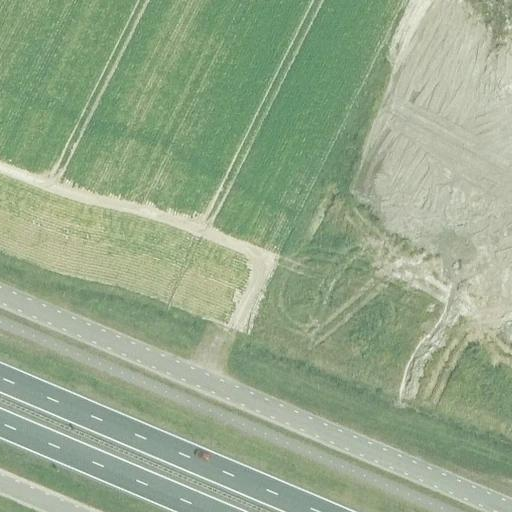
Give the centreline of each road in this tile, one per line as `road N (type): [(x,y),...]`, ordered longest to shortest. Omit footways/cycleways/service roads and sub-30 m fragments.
road 1 (unclassified): [(511,511),(0,284)]
road 2 (trunk): [(319,511),(0,377)]
road 3 (trunk): [(0,427),(200,511)]
